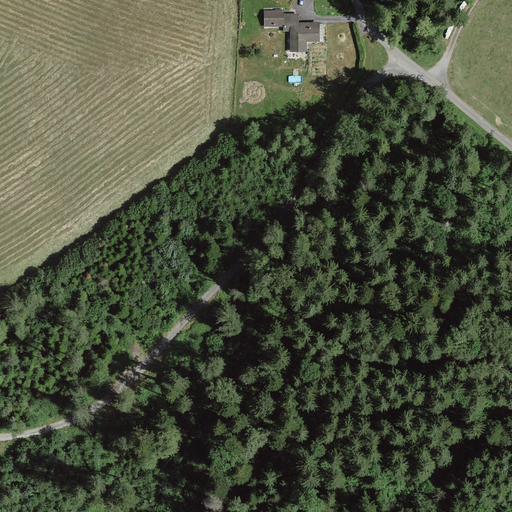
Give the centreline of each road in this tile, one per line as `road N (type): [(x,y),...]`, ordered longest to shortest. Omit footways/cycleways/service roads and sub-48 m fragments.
road 1 (track): [(0,427),(49,434),(113,380),(288,202),(388,53)]
road 2 (unclassified): [(354,0),(359,21),(388,53),(446,84),(511,138)]
